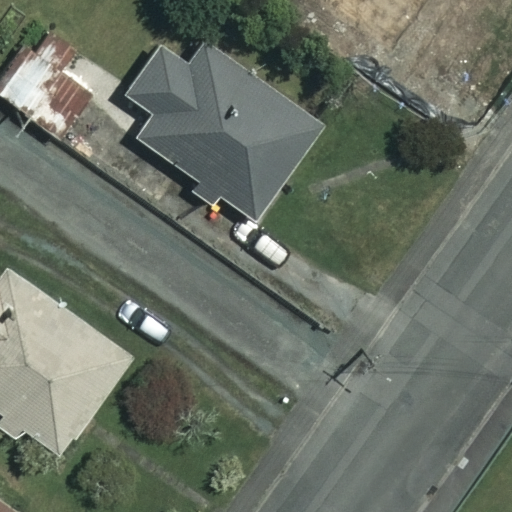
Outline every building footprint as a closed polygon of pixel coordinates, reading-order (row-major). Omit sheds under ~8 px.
[(411,0),(330,0),(384,39),(411,0)] [(313,111),(175,18),(126,86),(151,103),(133,129),(197,173),(188,187),(207,200),(216,186),(247,207),(313,111)] [(100,66),(43,23),(0,80),(0,85),(54,127),(100,66)] [(0,419),(13,428),(19,419),(57,445),(127,347),(0,257),(0,419)] [(0,511),(4,511),(15,497),(0,486),(0,511)]
